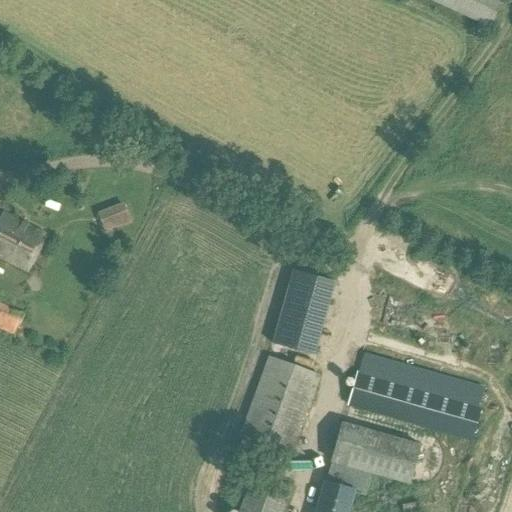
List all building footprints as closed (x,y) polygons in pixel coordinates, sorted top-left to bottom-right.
[(425,0),(492,30),(505,0),(425,0)] [(126,204),(100,213),(106,231),(132,223),(126,204)] [(5,213),(0,223),(0,257),(30,273),(49,235),(5,213)] [(434,291),(445,263),(396,244),(385,272),(434,291)] [(294,271),(273,345),(313,356),(333,282),(294,271)] [(469,302),(471,289),(457,287),(455,299),(469,302)] [(0,329),(15,336),(25,315),(0,302),(0,329)] [(270,359),(241,438),(291,457),(320,377),(270,359)] [(357,376),(348,406),(473,442),(482,411),(357,376)] [(333,464),(318,511),(348,511),(355,493),(366,496),(372,476),(410,487),(422,446),(343,423),(332,463),(333,464)] [(255,471),(240,510),(246,511),(284,511),(294,485),(255,471)]
